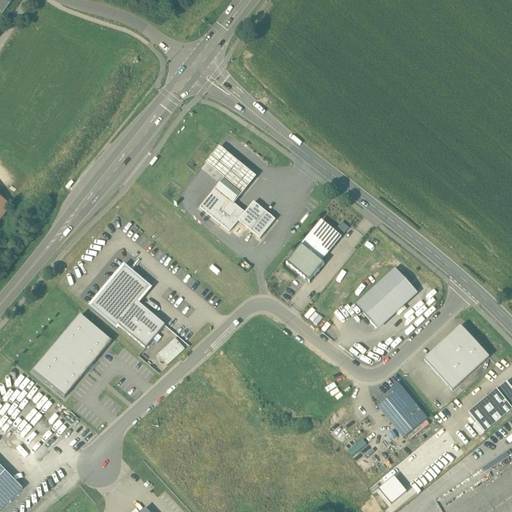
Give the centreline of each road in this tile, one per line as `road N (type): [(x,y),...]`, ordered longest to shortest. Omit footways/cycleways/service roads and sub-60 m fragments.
road 1 (unclassified): [(470,285),(371,376),(276,307),(251,306),(120,428),(99,465)]
road 2 (tertiary): [(470,285),(195,69)]
road 3 (secondary): [(0,302),(195,69)]
road 4 (residential): [(67,0),(147,29),(195,69)]
